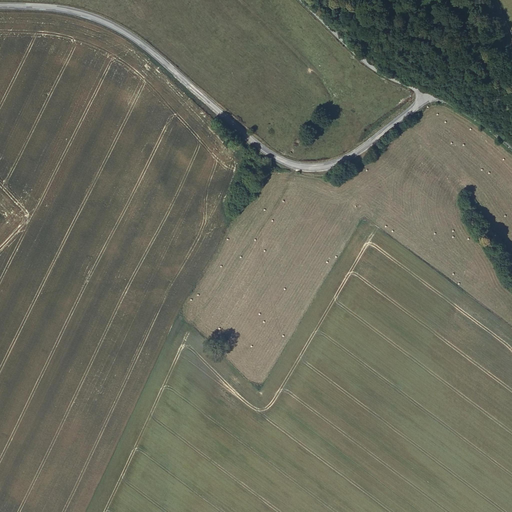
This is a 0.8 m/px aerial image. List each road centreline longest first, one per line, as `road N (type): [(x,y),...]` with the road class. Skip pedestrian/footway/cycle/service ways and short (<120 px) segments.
road 1 (unclassified): [(423,94),(381,136),(316,171),(276,161),(121,30),(58,8),(0,7)]
road 2 (unclassified): [(302,0),(368,65),(423,94)]
